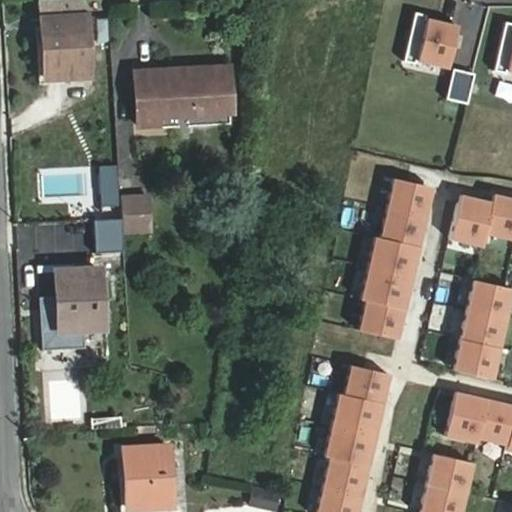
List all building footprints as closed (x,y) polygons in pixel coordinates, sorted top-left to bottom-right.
[(45,78),(89,75),(85,16),(41,19),(45,78)] [(459,25),(428,19),(417,60),(450,67),(459,25)] [(228,65),(134,71),(137,126),(158,125),(158,118),(231,114),(228,65)] [(447,97),(467,101),(473,74),(454,69),(447,97)] [(98,179),(100,217),(117,216),(116,178),(98,179)] [(365,300),(358,331),(397,340),(403,318),(395,315),(400,295),(408,296),(416,261),(408,259),(413,236),(421,238),(431,196),(424,194),(426,185),(394,178),(381,237),(374,235),(360,299),(365,300)] [(151,230),(149,195),(120,197),(123,233),(151,230)] [(457,202),(448,238),(482,246),(484,233),(511,239),(511,198),(505,196),(503,205),(473,197),(471,205),(457,202)] [(102,328),(99,269),(55,271),(58,330),(102,328)] [(464,358),(460,371),(493,379),(511,297),(511,288),(482,281),(478,293),(470,291),(455,357),(464,358)] [(328,455),(314,511),(357,511),(390,373),(350,364),(343,392),(337,391),(323,454),(328,455)] [(451,399),(443,435),(475,443),(476,438),(506,445),(505,450),(511,452),(511,412),(504,410),(506,403),(467,394),(465,402),(451,399)] [(127,507),(170,505),(167,446),(123,448),(127,507)] [(460,511),(472,461),(440,454),(437,466),(429,464),(419,511),(420,511),(460,511)] [(279,494),(253,489),(250,503),(276,509),(279,494)]
